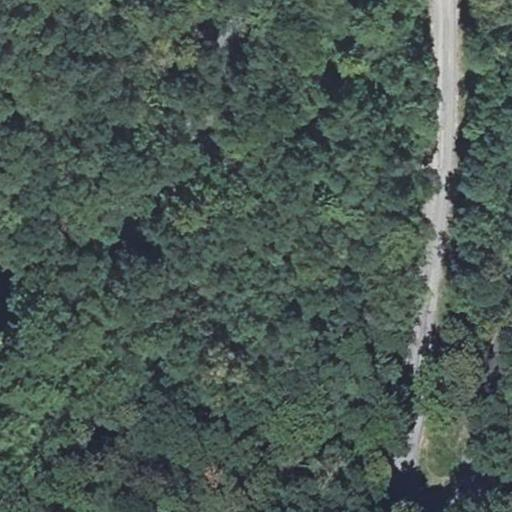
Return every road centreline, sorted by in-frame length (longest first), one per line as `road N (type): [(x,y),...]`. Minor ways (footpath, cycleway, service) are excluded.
road 1 (residential): [(423,511),(403,489),(432,268),(447,0)]
road 2 (residential): [(237,0),(178,164),(131,207),(0,245)]
road 3 (residential): [(511,332),(478,429),(468,506),(451,511)]
